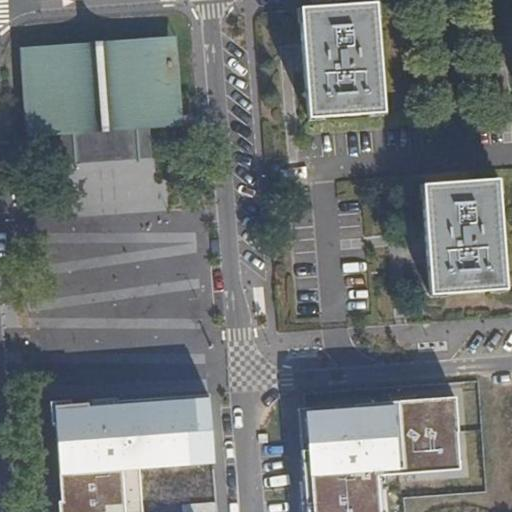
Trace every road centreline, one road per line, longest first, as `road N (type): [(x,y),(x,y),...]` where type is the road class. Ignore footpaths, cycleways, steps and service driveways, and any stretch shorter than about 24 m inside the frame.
road 1 (unclassified): [(214,0),(249,375)]
road 2 (unclassified): [(249,375),(511,360)]
road 3 (residential): [(511,153),(323,165)]
road 4 (residential): [(253,511),(249,375)]
